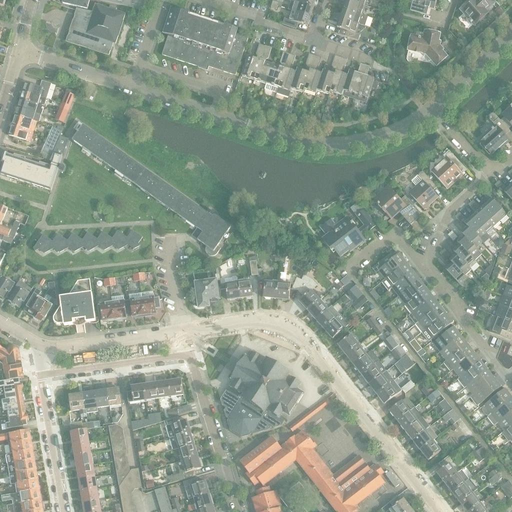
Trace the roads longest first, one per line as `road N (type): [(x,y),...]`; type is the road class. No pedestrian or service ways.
road 1 (tertiary): [(440,511),(305,340),(249,320),(184,330)]
road 2 (residential): [(134,86),(317,143),(371,139),(427,108)]
road 3 (residential): [(511,479),(347,270)]
road 4 (residential): [(240,511),(191,352)]
road 5 (residential): [(40,376),(191,352)]
road 6 (residential): [(423,267),(453,293),(458,316),(511,383)]
road 7 (tertiary): [(184,330),(40,345)]
road 8 (residential): [(63,511),(40,376)]
road 9 (residential): [(315,40),(200,0)]
road 10 (residential): [(19,49),(134,86)]
